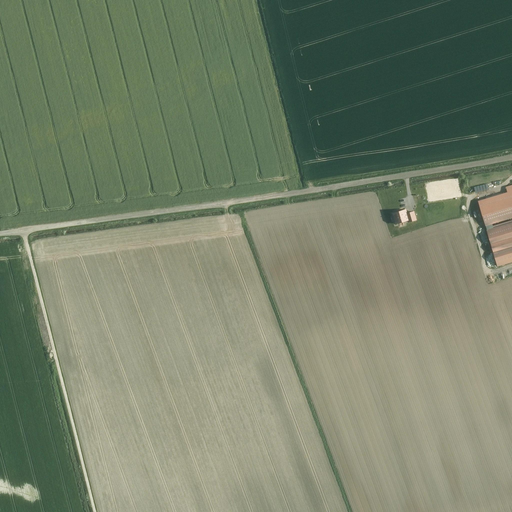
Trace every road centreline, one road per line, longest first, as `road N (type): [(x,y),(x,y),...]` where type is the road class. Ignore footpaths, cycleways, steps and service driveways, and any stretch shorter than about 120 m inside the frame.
road 1 (unclassified): [(0,234),(511,158)]
road 2 (track): [(95,511),(23,232)]
